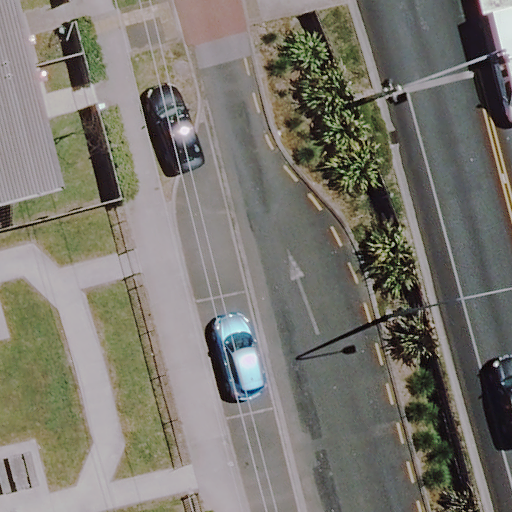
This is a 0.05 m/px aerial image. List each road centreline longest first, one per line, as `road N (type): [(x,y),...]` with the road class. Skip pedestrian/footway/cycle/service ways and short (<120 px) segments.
road 1 (residential): [(365,511),(211,0)]
road 2 (primary): [(511,205),(456,0)]
